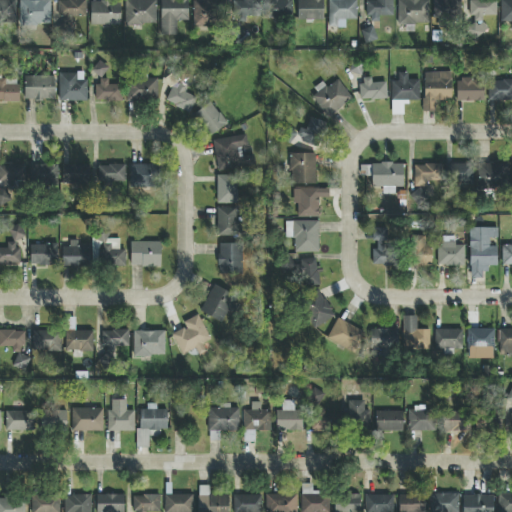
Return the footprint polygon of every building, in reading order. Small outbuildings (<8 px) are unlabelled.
[(0,0),(0,23),(16,24),(16,0),(0,0)] [(86,0),(76,0),(59,0),(59,21),(86,20),(86,0)] [(157,0),(152,0),(125,0),(125,26),(156,26),(157,0)] [(162,0),(160,0),(161,36),(177,36),(177,21),(189,20),(188,0),(162,0)] [(218,0),(193,1),(194,27),(214,26),(214,21),(223,20),(221,0),(218,0)] [(261,0),(246,0),(235,0),(234,43),(246,43),(247,16),(260,16),(261,0)] [(263,0),(264,18),(293,18),(292,0),(263,0)] [(323,0),(298,0),(298,20),(323,21),(323,0)] [(357,0),(340,0),(329,0),(329,28),(346,28),(346,20),(357,20),(357,0)] [(393,0),(384,0),(366,1),(367,18),(394,17),(393,0)] [(430,23),(428,0),(405,0),(399,0),(401,32),(415,32),(415,24),(430,23)] [(458,19),(458,0),(434,0),(434,19),(458,19)] [(496,0),(475,0),(468,0),(468,37),(484,38),(484,16),(496,16),(496,0)] [(511,0),(501,0),(501,22),(511,22),(511,0)] [(46,1),(21,1),(21,27),(45,28),(46,1)] [(90,25),(121,26),(121,2),(91,1),(90,25)] [(77,73),(59,74),(59,102),(88,101),(87,81),(77,81),(77,73)] [(166,103),(190,113),(197,97),(188,93),(194,79),(180,73),(166,103)] [(391,82),(392,114),(403,114),(403,102),(420,102),(419,80),(408,80),(408,73),(399,73),(399,81),(391,82)] [(424,112),(435,111),(435,101),(452,101),(451,73),(424,73),(424,112)] [(54,100),(54,77),(24,77),(25,100),(54,100)] [(386,82),(372,83),(372,78),(361,78),(362,100),(387,99),(386,82)] [(18,79),(0,79),(0,102),(19,102),(18,79)] [(120,85),(108,85),(108,79),(96,79),(97,102),(121,101),(120,85)] [(158,79),(127,80),(127,102),(158,101),(158,79)] [(457,101),(484,101),(484,80),(457,79),(457,101)] [(328,88),(324,84),(310,95),(329,118),(353,99),(338,80),(328,88)] [(511,80),(489,80),(489,101),(511,100),(511,80)] [(195,112),(210,136),(227,125),(212,102),(195,112)] [(299,141),(317,147),(325,122),(311,118),(306,131),(303,130),(299,141)] [(217,170),(242,166),(240,149),(248,147),(246,135),(213,140),(217,170)] [(315,153),(290,154),(291,184),(315,184),(315,153)] [(403,187),(403,162),(371,163),(372,187),(382,187),(382,194),(395,194),(395,187),(403,187)] [(474,185),(473,163),(446,164),(446,186),(474,185)] [(57,164),(30,165),(30,185),(57,185),(57,164)] [(125,182),(125,164),(96,165),(97,183),(125,182)] [(154,188),(154,164),(130,164),(130,187),(154,188)] [(508,164),(478,165),(478,190),(509,189),(508,164)] [(0,166),(0,190),(0,189),(0,204),(9,204),(9,189),(25,189),(25,165),(0,166)] [(89,165),(63,165),(62,185),(89,185),(89,165)] [(414,187),(428,187),(428,181),(441,182),(441,165),(414,165),(414,187)] [(237,203),(237,175),(217,175),(216,203),(237,203)] [(329,189),(296,188),(295,216),(318,217),(319,198),(328,198),(329,189)] [(237,207),(216,207),(217,236),(237,235),(237,207)] [(285,221),(285,237),(295,237),(295,252),(319,252),(318,221),(285,221)] [(10,226),(12,241),(25,238),(22,224),(10,226)] [(372,265),(392,266),(393,249),(385,249),(385,240),(387,240),(387,228),(374,227),(374,249),(372,249),(372,265)] [(497,227),(470,228),(470,278),(482,278),(482,268),(497,268),(496,246),(489,246),(489,238),(497,238),(497,227)] [(464,245),(454,245),(455,236),(439,236),(439,265),(464,265),(464,245)] [(90,245),(77,245),(77,240),(69,240),(69,247),(62,247),(62,266),(89,267),(90,245)] [(161,242),(130,241),(130,266),(160,266),(161,242)] [(7,248),(0,248),(0,264),(18,265),(19,242),(7,242),(7,248)] [(242,273),(242,243),(218,244),(218,273),(242,273)] [(432,266),(431,243),(410,244),(411,266),(432,266)] [(30,244),(31,266),(57,265),(57,244),(30,244)] [(511,245),(502,245),(501,265),(511,265),(511,245)] [(318,285),(317,258),(300,259),(302,286),(318,285)] [(239,298),(213,284),(200,311),(221,322),(227,311),(231,313),(239,298)] [(334,302),(315,297),(308,321),(327,327),(334,302)] [(183,321),(186,327),(171,334),(181,355),(195,349),(198,355),(206,352),(202,343),(210,340),(199,315),(183,321)] [(416,315),(403,316),(403,349),(429,348),(429,329),(417,330),(416,315)] [(327,341),(353,350),(361,328),(335,319),(327,341)] [(398,329),(370,329),(369,349),(397,349),(398,329)] [(462,349),(462,329),(434,330),(435,349),(462,349)] [(494,329),(468,329),(467,358),(493,359),(494,329)] [(499,355),(511,355),(511,329),(499,329),(499,355)] [(24,331),(0,330),(0,346),(13,347),(13,352),(24,353),(24,331)] [(32,351),(61,351),(61,331),(32,330),(32,351)] [(128,330),(101,330),(102,346),(106,346),(107,355),(101,355),(101,366),(113,366),(113,349),(129,349),(128,330)] [(165,356),(164,331),(133,331),(134,357),(165,356)] [(30,358),(18,353),(13,365),(25,370),(30,358)] [(107,431),(134,431),(134,410),(127,410),(126,399),(112,400),(112,409),(107,410),(107,431)] [(276,410),(276,431),(302,430),(301,411),(294,411),(294,400),(282,401),(282,410),(276,410)] [(370,410),(364,410),(364,400),(345,400),(344,426),(369,426),(370,410)] [(270,430),(270,410),(261,410),(261,402),(251,402),(251,410),(243,410),(243,430),(270,430)] [(149,447),(149,436),(160,436),(160,429),(167,429),(167,409),(156,409),(156,403),(146,403),(146,409),(140,409),(140,430),(136,430),(136,447),(149,447)] [(208,431),(239,431),(239,408),(230,408),(230,403),(219,403),(219,408),(207,408),(208,431)] [(435,431),(435,410),(425,410),(425,407),(409,407),(408,431),(435,431)] [(103,408),(72,408),(72,431),(103,431),(103,408)] [(66,430),(67,411),(40,409),(40,429),(66,430)] [(324,414),(324,409),(312,410),(312,431),(337,430),(336,414),(324,414)] [(33,430),(33,411),(5,411),(6,431),(33,430)] [(403,431),(403,411),(375,411),(375,431),(403,431)] [(442,411),(441,431),(470,432),(471,412),(442,411)] [(312,484),(302,483),(301,511),(328,511),(329,494),(312,493),(312,484)] [(228,511),(228,495),(209,495),(209,486),(199,485),(198,511),(228,511)] [(458,511),(458,493),(430,493),(430,511),(458,511)] [(511,511),(511,493),(498,494),(498,511),(511,511)] [(124,511),(124,494),(96,494),(96,511),(124,511)] [(193,511),(193,495),(164,494),(164,511),(193,511)] [(261,511),(261,495),(234,494),(234,511),(261,511)] [(296,511),(296,494),(265,494),(265,511),(296,511)] [(60,511),(60,495),(30,495),(30,511),(60,511)] [(91,511),(91,495),(64,495),(64,511),(91,511)] [(159,495),(133,495),(133,511),(160,511),(159,495)] [(366,495),(366,511),(393,511),(393,495),(366,495)] [(493,511),(493,496),(463,495),(462,511),(493,511)] [(360,511),(360,497),(335,496),(335,511),(360,511)] [(424,511),(424,496),(399,496),(399,511),(424,511)] [(0,511),(24,511),(25,499),(0,498),(0,511)]
